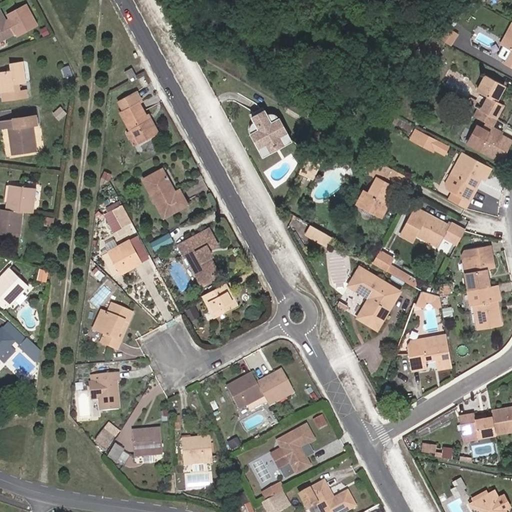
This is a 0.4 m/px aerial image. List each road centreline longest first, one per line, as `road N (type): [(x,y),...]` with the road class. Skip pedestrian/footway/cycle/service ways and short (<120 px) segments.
road 1 (residential): [(123,0),(287,303)]
road 2 (residential): [(364,445),(511,356)]
road 3 (tertiary): [(150,511),(74,500),(0,476)]
road 4 (residential): [(302,327),(364,445)]
road 5 (residential): [(284,321),(205,363),(171,355)]
